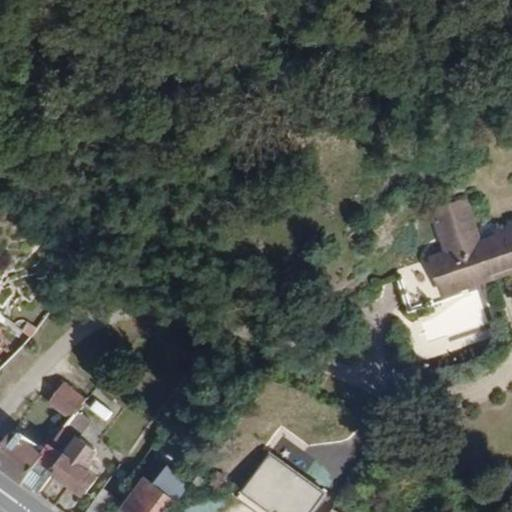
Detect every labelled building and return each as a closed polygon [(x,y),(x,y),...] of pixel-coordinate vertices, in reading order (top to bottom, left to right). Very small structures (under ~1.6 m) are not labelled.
[(511,222),(497,227),(498,233),(484,237),(470,195),(431,209),(445,249),(431,254),(444,296),(498,278),(497,274),(511,268),(511,272),(511,222)] [(410,324),(420,354),(445,347),(436,316),(410,324)] [(88,398),(66,381),(51,400),(73,418),(88,398)] [(57,469),(66,455),(52,444),(47,452),(16,428),(0,448),(0,463),(41,494),(57,469)] [(100,475),(92,469),(100,458),(96,455),(101,449),(81,434),(66,455),(57,469),(86,493),(100,475)] [(269,454),(243,492),(267,511),(273,511),(275,511),(276,511),(309,511),(323,494),(269,454)] [(168,511),(179,499),(148,477),(126,506),(135,511),(168,511)] [(106,511),(119,495),(105,485),(86,511),(106,511)]
